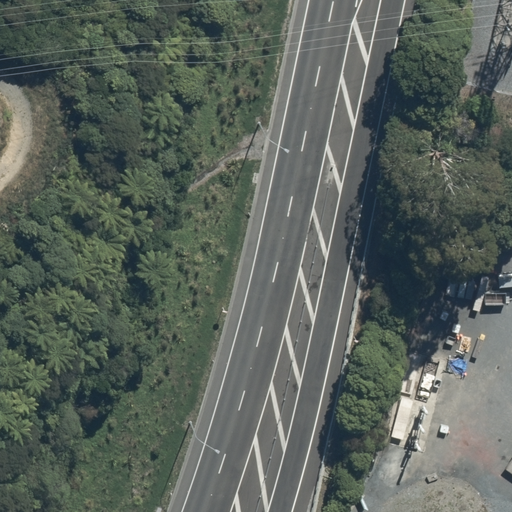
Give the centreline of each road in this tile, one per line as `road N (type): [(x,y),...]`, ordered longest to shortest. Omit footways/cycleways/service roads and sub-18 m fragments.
road 1 (trunk): [(392,0),(276,511)]
road 2 (trunk): [(201,511),(254,344),(318,63)]
